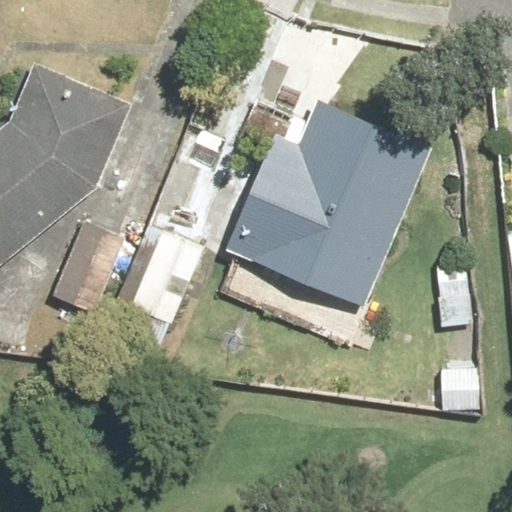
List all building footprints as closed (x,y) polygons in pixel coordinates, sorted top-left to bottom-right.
[(22,119),(0,136),(0,279),(106,193),(139,97),(41,64),(22,119)] [(288,133),(241,248),(379,305),(445,145),(331,98),(312,143),(288,133)] [(61,318),(98,332),(136,234),(88,216),(57,297),(68,301),(61,318)] [(161,221),(133,298),(182,321),(217,241),(161,221)] [(493,265),(448,264),(444,407),(488,408),(493,265)] [(395,396),(400,399),(410,400),(415,400),(420,399),(425,397),(430,394),(433,390),(436,386),(439,381),(440,376),(441,371),(441,366),(440,360),(438,356),(435,351),(432,347),(428,344),(423,341),(418,339),(413,339),(408,339),(402,339),(398,341),(393,344),(389,347),(385,351),(383,355),(381,360),(379,365),(379,371),(380,376),(381,381),(384,386),(387,390),(390,393),(395,396)]
